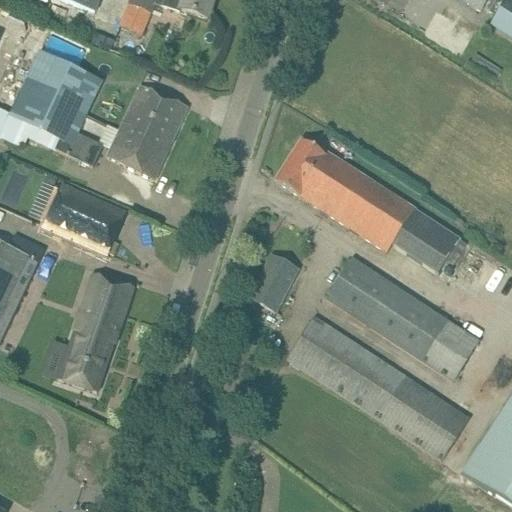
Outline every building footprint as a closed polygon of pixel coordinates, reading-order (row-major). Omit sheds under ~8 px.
[(55,0),(94,14),(99,0),(55,0)] [(131,0),(128,6),(128,8),(149,17),(150,15),(154,6),(178,14),(179,12),(188,14),(207,20),(213,0),(131,0)] [(458,0),(481,14),(489,0),(458,0)] [(511,5),(506,1),(489,27),(511,41),(511,5)] [(0,111),(0,126),(27,139),(54,151),(93,169),(102,147),(98,146),(78,136),(86,118),(89,112),(102,84),(39,55),(9,116),(0,111)] [(106,130),(98,146),(102,147),(111,151),(106,161),(135,174),(153,183),(170,146),(187,109),(169,101),(140,88),(118,135),(106,130)] [(414,212),(343,166),(326,155),(324,158),(300,142),(274,183),(387,255),(391,248),(436,277),(438,275),(444,280),(453,267),(446,262),(460,242),(414,212)] [(47,176),(43,186),(51,190),(53,190),(57,180),(47,176)] [(61,185),(42,229),(106,257),(126,214),(61,185)] [(0,246),(0,344),(44,251),(15,237),(8,250),(0,246)] [(270,258),(248,301),(275,315),(297,272),(270,258)] [(324,301),(452,385),(480,342),(351,259),(324,301)] [(132,290),(93,277),(57,382),(96,395),(132,290)] [(287,362),(441,462),(469,421),(314,320),(287,362)] [(511,397),(460,476),(511,509),(511,397)] [(43,473),(18,465),(21,456),(4,451),(0,466),(0,488),(35,499),(43,473)]
